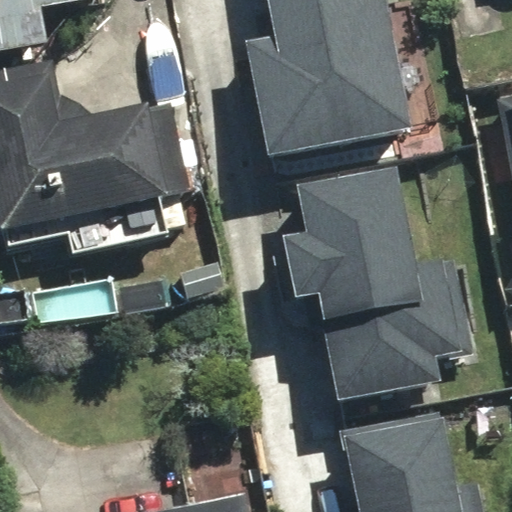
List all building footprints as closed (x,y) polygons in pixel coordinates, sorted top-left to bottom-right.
[(0,0),(0,58),(45,52),(40,19),(99,10),(97,0),(0,0)] [(250,0),(261,52),(222,60),(244,171),(394,142),(365,0),(250,0)] [(57,66),(0,73),(0,241),(185,214),(170,112),(96,122),(62,101),(57,66)] [(511,100),(493,105),(511,188),(511,100)] [(262,216),(301,429),(411,409),(404,373),(430,369),(411,269),(386,274),(372,196),(262,216)] [(410,444),(305,466),(315,511),(449,511),(448,505),(424,510),(410,444)]
